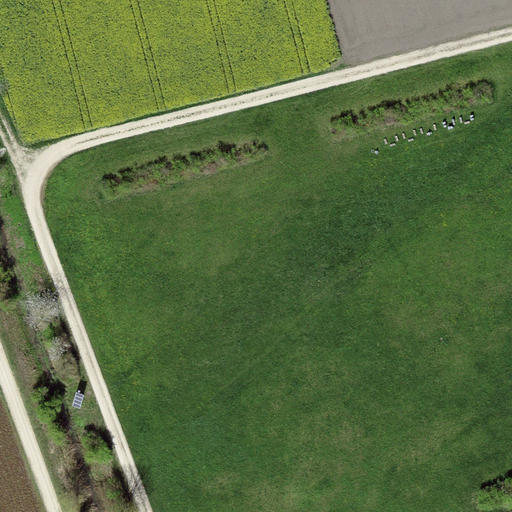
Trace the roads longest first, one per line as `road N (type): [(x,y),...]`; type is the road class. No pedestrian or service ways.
road 1 (track): [(140,511),(33,226),(32,174),(87,141),(511,29)]
road 2 (track): [(55,511),(0,358)]
